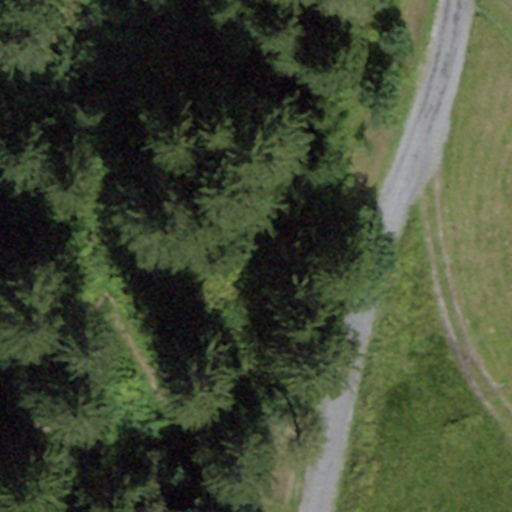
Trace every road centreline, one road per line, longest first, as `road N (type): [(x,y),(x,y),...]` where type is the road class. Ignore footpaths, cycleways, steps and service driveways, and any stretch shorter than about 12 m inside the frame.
road 1 (track): [(456,5),(311,511)]
road 2 (track): [(511,433),(468,355),(437,260),(423,116)]
